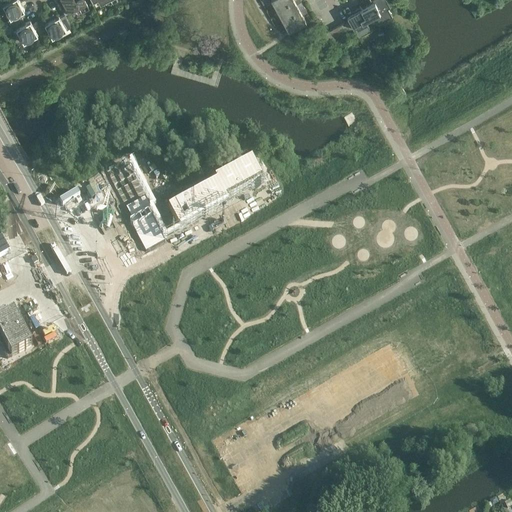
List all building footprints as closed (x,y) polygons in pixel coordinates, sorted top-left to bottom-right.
[(20,13),(25,11),(18,0),(10,0),(9,1),(8,0),(7,0),(6,1),(5,1),(4,2),(3,3),(2,4),(2,5),(2,6),(2,7),(3,8),(3,9),(4,10),(5,11),(7,11),(10,18),(7,20),(10,25),(23,18),(20,13)] [(89,9),(84,0),(61,0),(65,7),(62,9),(65,15),(74,10),(81,13),(89,9)] [(295,1),(294,0),(271,0),(277,10),(295,1)] [(300,11),(297,4),(301,2),(300,0),(295,0),(295,1),(277,10),(283,21),(300,11)] [(365,21),(376,15),(381,23),(392,16),(388,8),(390,7),(386,0),(373,0),(374,2),(362,9),(360,6),(359,6),(360,7),(354,10),(356,12),(347,17),(349,19),(355,30),(359,38),(371,31),(365,21)] [(306,22),(302,15),(307,12),(305,8),(300,11),(283,21),(289,32),(306,22)] [(72,27),(65,15),(60,17),(59,16),(45,23),(49,31),(49,32),(48,32),(48,33),(48,34),(49,34),(49,35),(50,36),(50,37),(51,37),(52,38),(54,38),(55,38),(56,38),(57,37),(58,36),(59,35),(59,34),(72,27)] [(38,35),(34,28),(30,21),(25,23),(23,18),(10,25),(13,30),(16,29),(20,36),(20,37),(20,38),(20,39),(20,40),(21,41),(22,42),(23,43),(24,43),(25,43),(26,43),(27,43),(28,42),(29,42),(30,41),(30,40),(31,39),(38,35)] [(355,30),(349,19),(348,19),(349,20),(345,23),(350,32),(355,30)] [(350,32),(345,23),(340,25),(345,35),(350,32)] [(345,35),(340,25),(335,28),(341,38),(345,35)] [(341,38),(335,28),(331,30),(336,40),(341,38)] [(336,40),(331,30),(326,33),(331,43),(336,40)] [(217,185),(169,211),(180,231),(229,204),(227,201),(263,182),(253,162),(216,182),(217,185)] [(130,167),(110,178),(133,219),(130,221),(147,252),(166,242),(150,212),(153,210),(130,167)] [(0,257),(2,261),(0,261),(0,268),(15,261),(3,237),(0,238),(0,257)] [(15,311),(0,319),(0,343),(8,359),(33,345),(15,311)]
